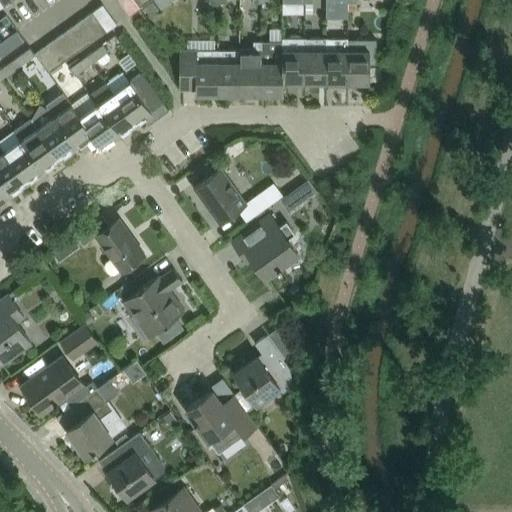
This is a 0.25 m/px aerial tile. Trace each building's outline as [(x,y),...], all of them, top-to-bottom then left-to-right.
[(139,7),(133,0),(118,0),(129,14),(139,7)] [(347,9),(346,0),(325,0),(325,9),(347,9)] [(116,23),(102,3),(92,10),(106,30),(116,23)] [(274,16),(293,20),(295,9),(276,5),(274,16)] [(106,30),(92,10),(83,17),(96,37),(106,30)] [(96,37),(83,17),(73,24),(87,44),(96,37)] [(87,44),(73,24),(63,31),(77,51),(87,44)] [(15,31),(6,37),(13,47),(22,41),(15,31)] [(77,51),(63,31),(53,38),(67,58),(77,51)] [(304,81),(303,49),(303,37),(280,37),(280,40),(281,40),(281,81),(282,81),(304,81)] [(347,81),(347,49),(347,37),(325,37),(325,49),(325,81),(347,81)] [(376,37),(355,37),(355,49),(347,49),(347,81),(369,81),(369,59),(376,59),(376,37)] [(67,58),(53,38),(43,45),(57,65),(67,58)] [(260,93),(260,40),(252,40),(252,49),(239,49),(239,93),(260,93)] [(282,93),(282,81),(281,81),(281,40),(280,40),(260,40),(260,93),(282,93)] [(107,50),(102,42),(86,54),(91,61),(107,50)] [(57,65),(43,45),(34,52),(34,53),(48,72),(57,65)] [(18,65),(34,53),(34,52),(29,46),(12,58),(18,65)] [(217,93),(216,49),(179,49),(178,87),(195,87),(195,93),(217,93)] [(239,93),(239,49),(216,49),(217,93),(239,93)] [(325,81),(325,49),(303,49),(304,81),(325,81)] [(137,51),(119,59),(125,70),(142,62),(137,51)] [(74,74),(91,61),(86,54),(69,67),(74,74)] [(0,75),(1,77),(18,65),(12,58),(0,66),(0,75)] [(135,123),(163,102),(141,71),(112,92),(135,123)] [(135,123),(112,92),(105,82),(89,94),(96,103),(118,134),(135,123)] [(76,145),(92,134),(79,116),(70,103),(53,115),(76,145)] [(101,147),(118,134),(96,103),(79,116),(92,134),(101,147)] [(76,145),(53,115),(49,108),(41,104),(33,120),(60,157),(76,145)] [(60,157),(33,120),(30,117),(13,129),(20,139),(42,169),(60,157)] [(25,182),(42,169),(20,139),(3,151),(25,182)] [(0,181),(9,194),(25,182),(3,151),(0,146),(0,181)] [(237,208),(246,220),(269,204),(260,191),(245,202),(220,167),(194,186),(219,221),(237,208)] [(0,199),(9,194),(0,181),(0,199)] [(298,230),(294,225),(289,217),(278,225),(269,213),(232,240),(247,260),(251,256),(265,275),(300,249),(290,235),(298,230)] [(144,253),(124,225),(118,217),(108,224),(101,214),(75,233),(83,243),(95,233),(112,257),(106,261),(104,265),(105,268),(108,271),(110,273),(114,273),(120,268),(121,269),(144,253)] [(123,299),(133,313),(130,316),(145,336),(154,329),(155,330),(184,309),(169,288),(182,278),(173,266),(160,275),(158,273),(123,299)] [(20,311),(7,293),(0,297),(0,362),(31,341),(13,316),(20,311)] [(73,356),(96,340),(84,324),(61,340),(73,356)] [(290,368),(282,356),(266,333),(254,342),(261,352),(234,371),(256,402),(278,386),(282,391),(291,384),(290,368)] [(36,373),(21,384),(41,411),(54,402),(55,404),(58,402),(57,400),(82,382),(62,355),(44,367),(45,369),(37,375),(36,373)] [(125,425),(106,399),(117,392),(107,379),(97,386),(74,402),(71,405),(80,418),(66,428),(85,454),(125,425)] [(74,402),(97,386),(92,380),(70,396),(74,402)] [(257,424),(234,392),(221,402),(212,389),(186,407),(208,438),(223,427),(233,441),(257,424)] [(170,409),(162,414),(170,426),(177,420),(170,409)] [(166,468),(138,429),(107,453),(115,464),(107,470),(126,496),(166,468)] [(279,478),(299,469),(295,459),(274,468),(279,478)] [(150,509),(152,511),(216,511),(212,505),(202,511),(201,511),(194,502),(190,504),(179,488),(150,509)] [(253,511),(260,507),(252,496),(242,504),(229,511),(253,511)]
